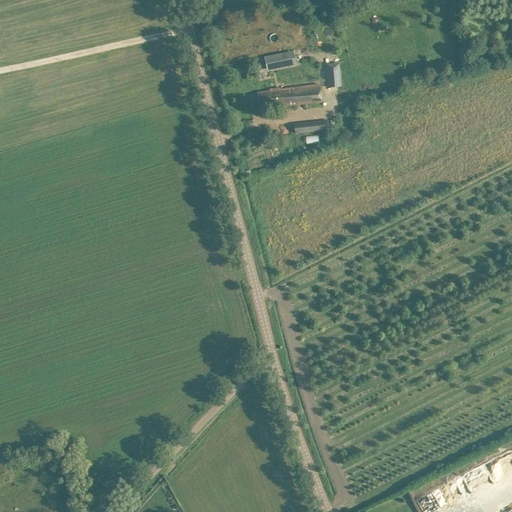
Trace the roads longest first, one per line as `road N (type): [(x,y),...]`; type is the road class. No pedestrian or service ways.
road 1 (unclassified): [(326,511),(272,355),(179,0)]
road 2 (track): [(272,355),(120,511)]
road 3 (unknown): [(183,15),(0,57)]
